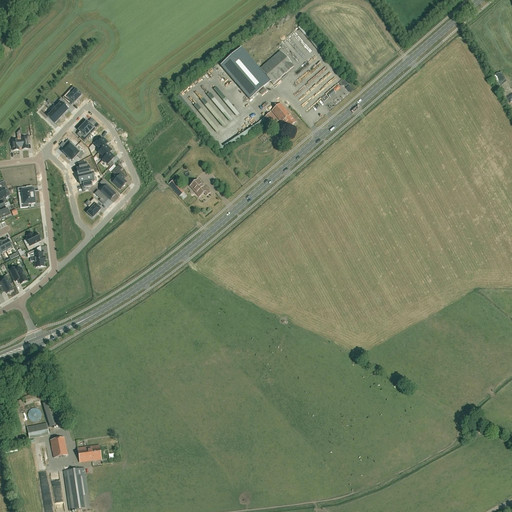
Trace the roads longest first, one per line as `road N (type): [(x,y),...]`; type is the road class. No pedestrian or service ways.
road 1 (primary): [(36,341),(165,267),(479,0)]
road 2 (residential): [(91,234),(136,184),(110,127),(87,105),(45,151)]
